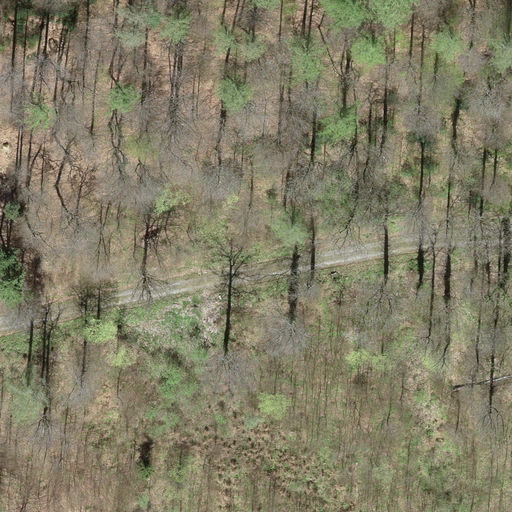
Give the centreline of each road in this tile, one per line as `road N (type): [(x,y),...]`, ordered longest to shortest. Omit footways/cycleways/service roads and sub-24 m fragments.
road 1 (track): [(511,235),(386,247),(0,324)]
road 2 (track): [(0,176),(149,130),(455,114),(511,122)]
